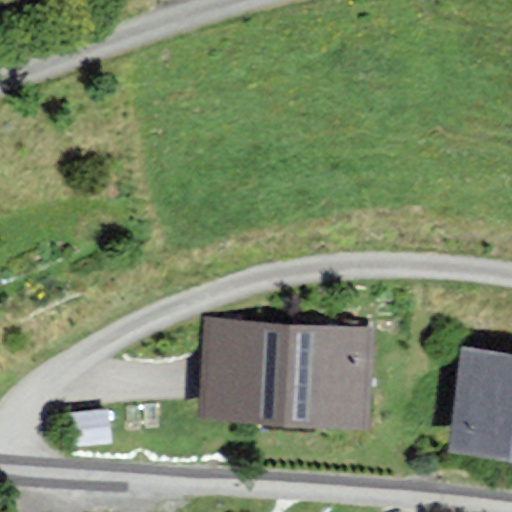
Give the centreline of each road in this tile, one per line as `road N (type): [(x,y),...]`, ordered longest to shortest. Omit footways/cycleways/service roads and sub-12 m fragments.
road 1 (unclassified): [(511,506),(0,470)]
road 2 (unclassified): [(0,83),(243,0)]
